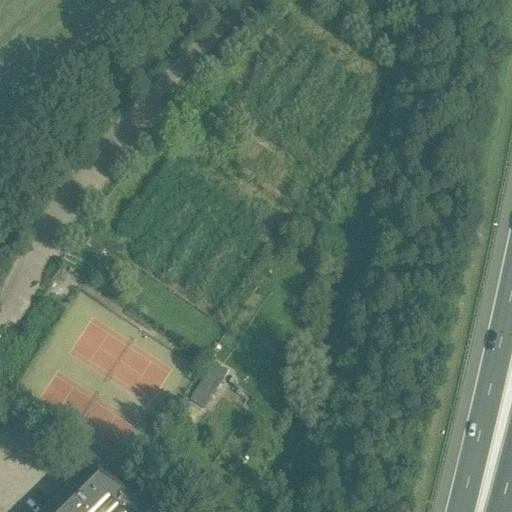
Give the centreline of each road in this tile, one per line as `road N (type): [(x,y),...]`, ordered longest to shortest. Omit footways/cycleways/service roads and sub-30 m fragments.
road 1 (unclassified): [(0,311),(84,171),(246,0)]
road 2 (motorway): [(511,337),(482,511)]
